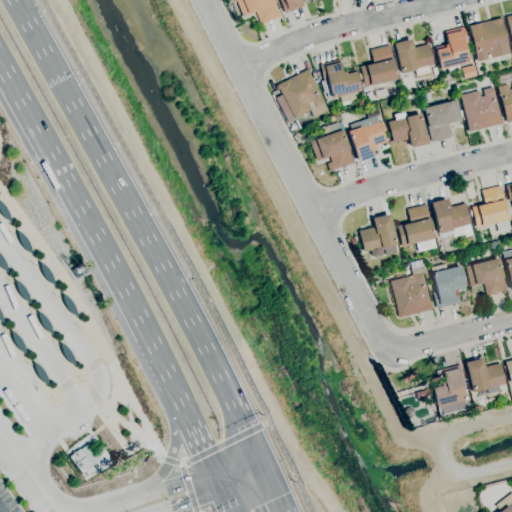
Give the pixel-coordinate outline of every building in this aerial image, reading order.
[(231,18),(225,3),(231,0),(238,15),(231,18)] [(261,25),(255,13),(243,18),(234,0),(272,0),(280,17),(261,25)] [(284,14),(279,0),(300,0),(303,7),(284,14)] [(477,63),(468,27),(501,18),(510,55),(492,59),(490,54),(486,55),(488,60),(477,63)] [(448,74),(447,69),(439,71),(435,52),(444,49),(444,46),(447,46),(444,33),(464,28),(468,44),(464,45),(467,56),(471,56),(472,60),(468,61),(469,63),(459,66),(460,71),(448,74)] [(401,74),(394,44),(410,40),(413,49),(428,45),(433,66),(401,74)] [(365,87),(360,67),(365,66),(373,64),(370,51),(389,46),(393,60),(392,60),(397,80),(370,87),(370,86),(365,87)] [(342,103),(340,97),(332,99),(327,79),(323,80),(320,65),(344,59),(345,67),(341,68),(342,73),(355,70),(361,92),(353,93),(355,99),(342,103)] [(294,120),(277,86),(307,70),(324,103),(324,104),(328,112),(314,119),(310,111),(294,120)] [(511,121),(506,123),(497,87),(499,87),(497,77),(511,72),(511,121)] [(469,133),(460,96),(478,91),(480,97),(484,97),(482,91),(493,88),(502,125),(469,133)] [(431,143),(423,109),(457,101),(462,122),(448,126),(451,138),(431,143)] [(368,120),(366,114),(378,110),(380,116),(368,120)] [(287,122),(283,115),(289,112),(293,119),(287,122)] [(410,149),(408,140),(392,144),(387,123),(395,121),(394,115),(403,113),(405,118),(420,114),(428,144),(410,149)] [(331,123),(329,118),(337,114),(339,120),(331,123)] [(329,172),(326,165),(331,163),(329,157),(317,162),(309,142),(322,137),(319,129),(328,126),(328,127),(338,123),(338,124),(340,123),(346,138),(344,139),(353,163),(329,172)] [(357,162),(347,132),(361,127),(361,129),(379,123),(386,143),(376,146),(377,151),(372,152),(373,157),(357,162)] [(476,229),(470,207),(484,204),(481,191),(501,187),(504,202),(509,221),(482,228),(481,227),(476,229)] [(440,242),(430,203),(446,200),(448,209),(465,205),(470,225),(469,225),(471,234),(440,242)] [(401,248),(396,226),(410,223),(406,210),(426,205),(430,220),(429,220),(434,239),(407,246),(408,246),(401,248)] [(371,258),(369,251),(363,253),(358,232),(374,228),(372,220),(389,215),(396,244),(380,248),(382,256),(371,258)] [(511,290),(511,291),(501,253),(511,250),(511,290)] [(486,297),(482,284),(469,288),(464,267),(470,265),(470,266),(498,259),(502,278),(506,292),(486,297)] [(436,310),(432,293),(435,292),(431,274),(432,274),(430,269),(445,265),(446,270),(461,267),(466,288),(452,291),(454,297),(458,296),(460,304),(436,310)] [(398,319),(389,282),(412,276),(411,270),(421,268),(423,275),(422,275),(431,310),(409,316),(398,319)] [(479,397),(477,392),(472,393),(464,363),(482,359),(484,368),(499,364),(505,385),(497,387),(498,392),(486,395),(486,396),(479,397)] [(511,360),(503,362),(508,387),(511,385),(511,360)] [(439,416),(437,408),(436,408),(431,386),(443,383),(440,371),(460,366),(464,382),(460,383),(467,409),(439,416)] [(67,457),(84,481),(114,463),(95,438),(67,457)] [(511,511),(499,511),(495,506),(511,493),(511,494),(511,511)]
